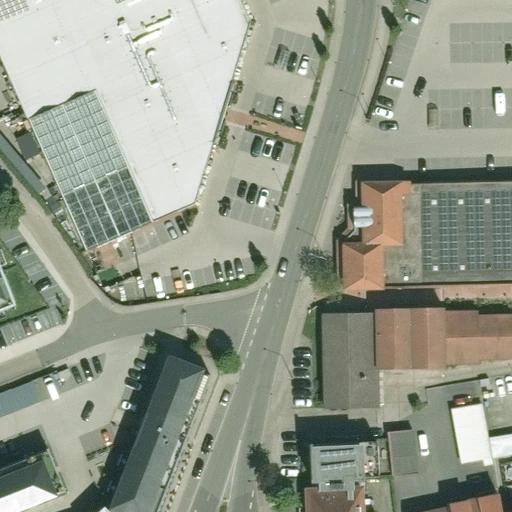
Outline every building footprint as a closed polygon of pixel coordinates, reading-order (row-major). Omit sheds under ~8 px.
[(249,29),(237,0),(0,0),(0,59),(8,79),(87,259),(194,209),(249,29)] [(511,183),(350,187),(348,233),(334,245),(334,291),(511,289),(511,183)] [(0,331),(12,327),(30,321),(23,302),(34,297),(23,265),(9,271),(0,249),(0,331)] [(402,314),(403,372),(440,372),(440,369),(439,317),(439,313),(402,314)] [(373,373),(403,372),(402,314),(372,314),(372,316),(373,373)] [(316,317),(318,405),(374,404),(373,373),(372,316),(316,317)] [(439,317),(440,369),(477,368),(477,363),(476,321),(476,316),(439,317)] [(476,321),(477,363),(511,363),(511,362),(511,320),(476,321)] [(128,511),(154,511),(209,367),(173,354),(115,507),(128,511)] [(318,480),(378,475),(375,436),(315,441),(318,480)] [(0,511),(17,511),(65,492),(48,452),(0,470),(0,511)] [(303,511),(361,511),(360,489),(302,491),(303,511)]
